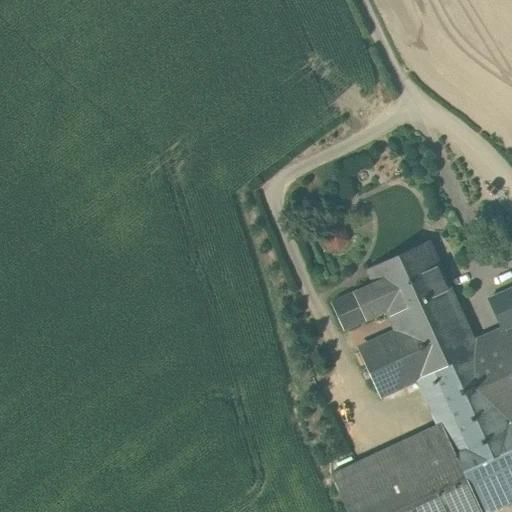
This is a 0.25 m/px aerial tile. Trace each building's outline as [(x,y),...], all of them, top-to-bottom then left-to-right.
[(429,249),(426,250),(426,251),(374,274),(371,275),(372,279),(373,279),(374,282),(387,310),(397,332),(403,345),(461,319),(429,249)] [(374,282),(332,302),(343,329),(387,310),(374,282)] [(511,289),(489,299),(502,329),(511,350),(511,289)] [(472,343),(461,319),(403,345),(397,332),(360,349),(380,395),(420,377),(431,372),(462,442),(507,422),(472,343)] [(511,350),(502,329),(487,335),(488,336),(472,343),(507,422),(511,419),(511,350)] [(511,419),(507,422),(462,442),(451,447),(473,496),(511,478),(511,419)] [(347,511),(480,511),(473,497),(473,496),(451,447),(440,424),(330,473),(347,511)] [(511,478),(473,496),(473,497),(480,511),(486,511),(511,500),(511,478)]
